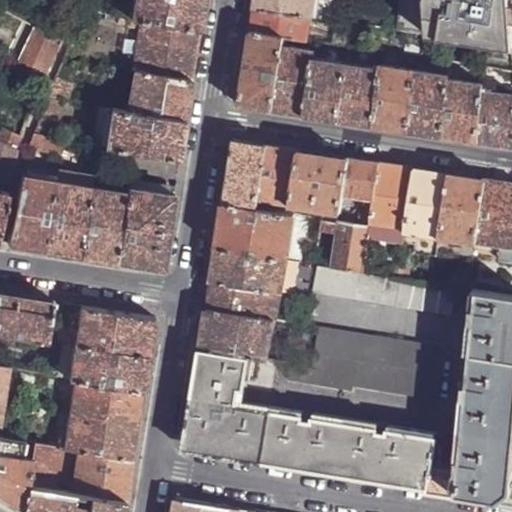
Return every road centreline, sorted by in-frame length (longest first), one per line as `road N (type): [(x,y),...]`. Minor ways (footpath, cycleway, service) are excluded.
road 1 (residential): [(511,165),(211,118)]
road 2 (residential): [(158,469),(410,511)]
road 3 (residential): [(0,268),(185,296)]
road 4 (residential): [(211,118),(185,296)]
road 5 (residential): [(185,296),(158,469)]
